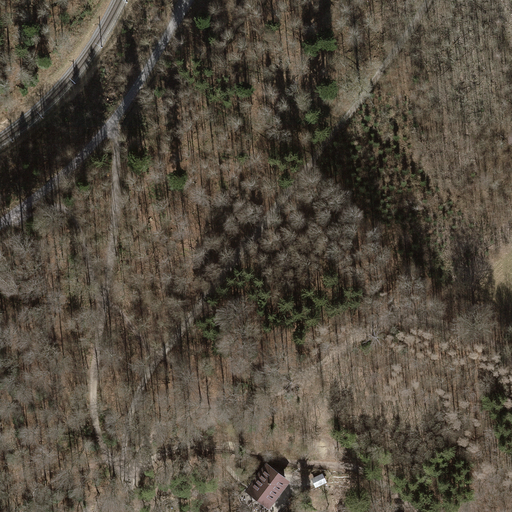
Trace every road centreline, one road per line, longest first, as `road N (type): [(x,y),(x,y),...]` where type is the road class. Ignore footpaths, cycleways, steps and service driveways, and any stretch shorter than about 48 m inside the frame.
road 1 (track): [(160,355),(410,35),(427,0)]
road 2 (track): [(111,124),(111,243),(93,390),(100,441),(120,468)]
road 3 (track): [(120,468),(130,473),(173,448),(196,446),(356,467),(417,511)]
road 4 (track): [(12,214),(111,124),(190,0)]
road 5 (track): [(120,468),(135,396),(160,355)]
